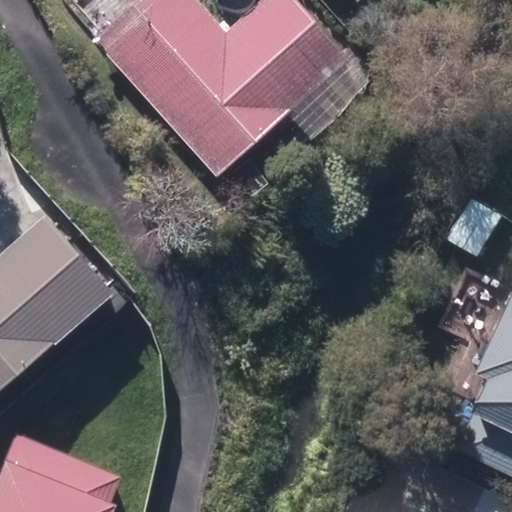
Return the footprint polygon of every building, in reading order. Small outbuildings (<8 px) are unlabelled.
[(142,0),(96,41),(216,176),(291,108),(317,136),(372,87),(294,0),(264,0),(227,34),(195,0),(142,0)] [(461,192),(436,235),(477,258),(502,216),(461,192)] [(163,231),(183,253),(205,233),(186,211),(163,231)] [(0,389),(112,292),(47,216),(0,256),(0,389)] [(511,474),(511,279),(470,370),(480,374),(463,409),(447,445),(511,474)] [(0,511),(109,511),(123,478),(16,436),(0,476),(0,511)] [(433,511),(413,502),(407,511),(433,511)]
